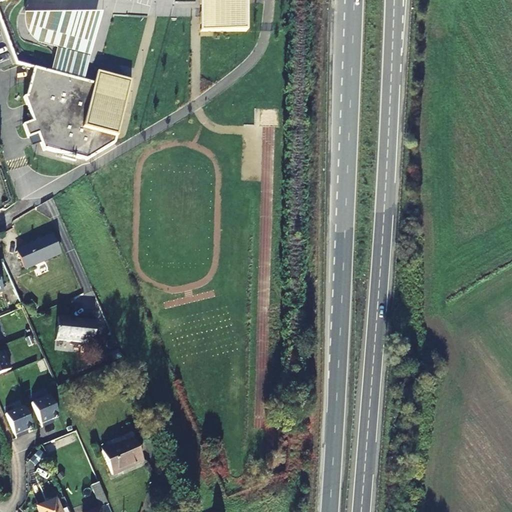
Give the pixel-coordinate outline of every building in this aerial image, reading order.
[(181,0),(143,0),(135,30),(171,40),(181,0)] [(246,32),(245,0),(199,0),(200,32),(246,32)] [(50,72),(93,84),(97,72),(112,13),(24,12),(23,21),(24,25),(25,30),(30,37),(37,43),(56,48),(50,72)] [(114,144),(131,81),(97,72),(93,84),(33,68),(26,96),(23,97),(32,122),(22,125),(27,138),(37,135),(40,144),(43,151),(46,150),(86,161),(114,144)] [(173,73),(159,86),(170,98),(184,85),(173,73)] [(245,83),(228,92),(235,106),(253,97),(245,83)] [(121,119),(128,133),(168,114),(161,100),(121,119)] [(40,144),(37,135),(28,138),(31,147),(40,144)] [(51,233),(16,247),(25,267),(59,252),(51,233)] [(134,266),(147,261),(145,257),(132,262),(134,266)] [(71,315),(60,314),(58,337),(73,339),(72,341),(84,342),(84,339),(95,340),(97,318),(78,316),(77,318),(71,317),(71,315)] [(3,351),(0,352),(0,372),(11,369),(3,351)] [(31,402),(42,427),(49,423),(48,421),(58,417),(49,395),(31,402)] [(5,413),(15,437),(23,434),(22,432),(32,428),(23,406),(5,413)] [(113,477),(143,465),(134,443),(104,455),(113,477)] [(92,485),(101,506),(108,504),(98,483),(92,485)] [(60,511),(55,499),(46,503),(36,507),(38,511),(60,511)]
